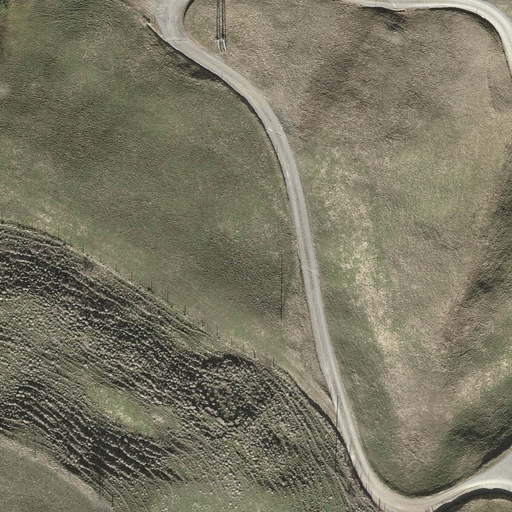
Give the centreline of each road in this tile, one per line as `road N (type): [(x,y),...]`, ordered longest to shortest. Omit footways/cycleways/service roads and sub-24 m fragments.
road 1 (track): [(511,485),(492,474),(404,511),(374,489),(358,463),(323,347),(287,157),(250,94),(186,51),(169,24),(177,0)]
road 2 (track): [(359,0),(474,6),(496,16),(511,38)]
